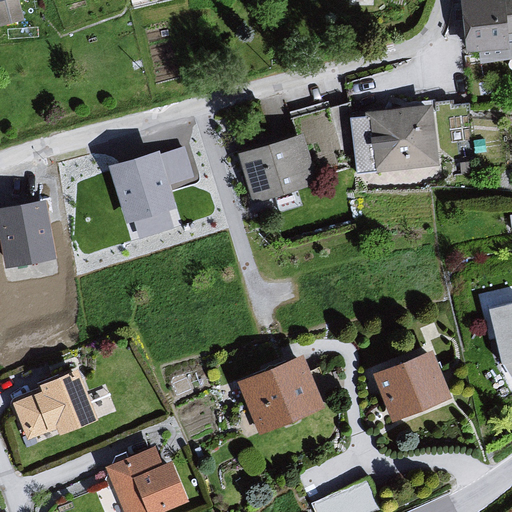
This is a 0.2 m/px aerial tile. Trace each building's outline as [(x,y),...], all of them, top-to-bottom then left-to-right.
[(511,0),(477,0),(452,2),(455,43),(462,53),(504,51),(502,37),(511,36),(511,0)] [(426,107),(358,113),(372,173),(435,168),(426,107)] [(298,137),(232,156),(249,204),(308,190),(304,171),(308,169),(298,137)] [(160,151),(110,166),(126,222),(176,208),(160,151)] [(46,200),(0,209),(0,234),(6,267),(57,258),(46,200)] [(511,300),(477,308),(493,365),(499,366),(503,373),(500,376),(511,395),(511,300)] [(423,350),(363,375),(384,426),(445,400),(423,350)] [(293,353),(230,382),(253,433),(316,404),(293,353)] [(30,392),(3,403),(19,443),(49,430),(53,436),(112,406),(102,385),(81,394),(71,371),(62,371),(28,384),(30,392)] [(144,511),(189,494),(172,450),(163,454),(156,437),(104,458),(126,511),(144,511)] [(318,511),(361,511),(378,504),(365,475),(313,499),(318,511)]
